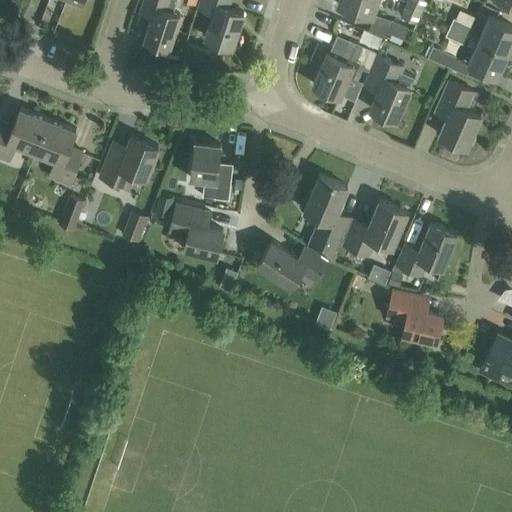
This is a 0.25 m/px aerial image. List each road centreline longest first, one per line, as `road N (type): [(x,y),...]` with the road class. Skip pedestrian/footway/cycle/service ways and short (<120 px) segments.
road 1 (unclassified): [(487,198),(262,106)]
road 2 (unclassified): [(262,106),(113,93)]
